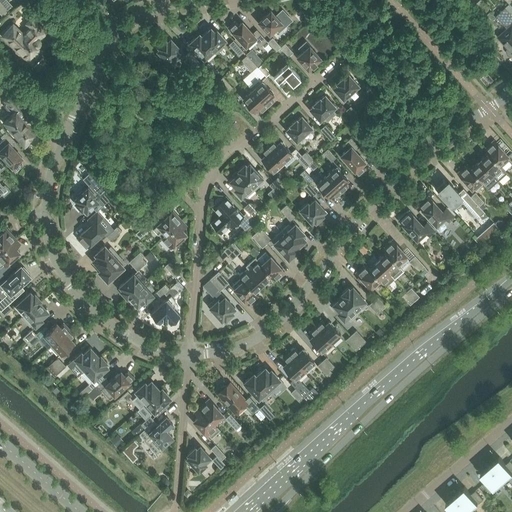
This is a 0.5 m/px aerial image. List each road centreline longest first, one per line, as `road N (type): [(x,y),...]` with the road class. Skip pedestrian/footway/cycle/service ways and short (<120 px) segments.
road 1 (residential): [(488,108),(387,188),(267,331),(238,346),(186,353)]
road 2 (secondary): [(511,278),(247,511)]
road 3 (residential): [(186,353),(204,183),(328,76)]
road 4 (secondary): [(274,511),(511,291)]
road 5 (residential): [(186,353),(153,349),(87,304),(57,268),(44,214)]
road 6 (residential): [(44,214),(51,169),(119,29)]
road 7 (residential): [(405,511),(511,419)]
